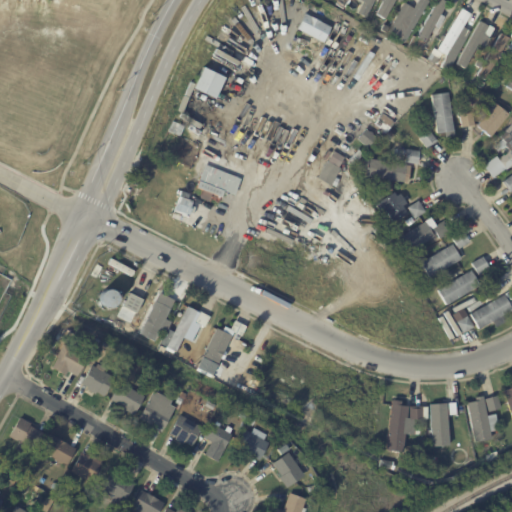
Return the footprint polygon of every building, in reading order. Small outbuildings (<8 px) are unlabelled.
[(373,0),(364,17),(356,13),(363,0),(373,0)] [(393,0),(383,19),(375,15),(383,0),(393,0)] [(427,5),(406,40),(398,36),(402,29),(393,24),(405,4),(414,9),(419,0),(425,0),(429,2),(427,5)] [(440,0),(444,2),(447,3),(440,16),(444,18),(438,29),(434,27),(425,43),(416,38),(437,0),(440,0)] [(454,6),(455,7),(450,16),(445,13),(450,3),(454,6)] [(464,15),(468,17),(444,56),(435,50),(459,12),(464,15)] [(485,25),(487,26),(488,25),(493,28),(488,37),(489,37),(485,45),(478,41),(464,68),(456,64),(479,21),(485,25)] [(380,30),(382,25),(388,28),(385,33),(380,30)] [(292,45),(324,56),(330,40),(298,29),(292,45)] [(507,38),(484,80),(476,76),(499,34),(507,38)] [(406,45),(416,51),(422,42),(412,36),(406,45)] [(219,86),(196,77),(187,98),(210,107),(219,86)] [(453,132),(437,135),(431,96),(448,94),(453,132)] [(483,132),(477,127),(495,104),(508,115),(490,138),(483,132)] [(373,124),(384,133),(392,122),(381,113),(373,124)] [(472,126),(462,127),(460,115),(473,113),(475,125),(472,126)] [(500,136),(511,123),(511,138),(507,143),(500,136)] [(438,141),(427,149),(419,139),(430,130),(438,141)] [(394,135),(390,140),(386,137),(390,131),(394,135)] [(503,142),(500,147),(495,144),(498,139),(503,142)] [(505,168),(498,159),(506,154),(503,151),(506,148),(508,151),(509,151),(507,149),(509,148),(506,144),(511,139),(511,166),(507,170),(505,168)] [(409,150),(420,151),(418,164),(405,162),(407,149),(409,150)] [(343,157),(330,150),(315,178),(329,185),(343,157)] [(496,162),(497,162),(487,169),(484,165),(494,158),(496,162)] [(385,162),(406,165),(403,182),(364,176),(367,159),(385,162)] [(194,187),(219,197),(226,182),(201,171),(194,187)] [(511,191),(510,193),(502,183),(511,175),(511,191)] [(403,198),(407,204),(404,207),(408,214),(394,223),(380,202),(395,192),(399,200),(403,198)] [(419,202),(426,212),(415,219),(407,208),(418,201),(419,202)] [(445,222),(451,232),(437,242),(434,238),(411,253),(401,238),(425,222),(430,228),(433,226),(434,227),(444,221),(445,222)] [(463,232),(470,242),(459,249),(452,238),(463,231),(463,232)] [(460,257),(461,260),(430,278),(421,263),(452,244),(460,257)] [(484,259),(489,268),(478,275),(472,263),(483,257),(484,259)] [(479,283),(480,285),(447,306),(438,291),(471,271),(479,283)] [(99,291),(98,306),(114,307),(114,291),(99,291)] [(142,300),(151,304),(146,315),(138,311),(137,314),(123,307),(129,293),(142,300)] [(480,330),(479,330),(471,315),(504,295),(511,308),(511,310),(504,316),(507,322),(496,328),(493,322),(480,330)] [(153,329),(164,305),(169,308),(158,331),(153,329)] [(191,322),(175,353),(165,347),(186,307),(196,312),(191,322)] [(209,317),(210,318),(205,328),(194,322),(199,312),(209,317)] [(474,328),(463,334),(456,322),(467,316),(474,328)] [(243,327),(246,328),(240,338),(229,332),(235,322),(243,327)] [(137,327),(148,333),(149,332),(158,339),(156,345),(145,337),(144,338),(134,333),(137,327)] [(228,334),(232,336),(224,352),(229,355),(226,362),(220,359),(211,378),(196,371),(217,329),(228,334)] [(90,333),(97,336),(94,341),(88,338),(90,333)] [(75,376),(68,372),(65,376),(51,368),(58,357),(57,356),(64,344),(88,358),(77,377),(75,376)] [(183,347),(189,350),(184,359),(179,356),(183,347)] [(94,394),(86,390),(87,387),(81,384),(92,366),(95,368),(97,364),(105,369),(103,372),(114,378),(104,397),(96,393),(95,395),(94,394)] [(224,374),(234,379),(230,387),(221,382),(220,384),(214,380),(218,373),(224,376),(224,374)] [(145,398),(133,418),(122,411),(124,408),(111,400),(121,383),(145,398)] [(511,418),(502,392),(511,388),(511,418)] [(485,400),(498,396),(501,409),(488,412),(485,400)] [(466,403),(475,402),(475,398),(483,397),(487,416),(495,414),(497,425),(488,427),(491,440),(474,443),(466,403)] [(162,432),(139,418),(149,401),(157,406),(160,401),(167,406),(165,411),(172,414),(162,432)] [(215,405),(212,411),(205,407),(207,401),(215,405)] [(392,401),(399,402),(399,406),(408,407),(402,453),(385,451),(391,401),(392,401)] [(449,404),(456,403),(457,415),(449,415),(449,404)] [(429,405),(446,404),(449,446),(432,448),(429,405)] [(410,408),(410,407),(422,407),(422,420),(410,420),(410,408)] [(175,437),(169,434),(180,415),(202,428),(192,447),(184,443),(183,445),(175,440),(176,438),(175,437)] [(250,415),(257,418),(252,426),(246,423),(250,415)] [(35,430),(43,434),(33,451),(9,437),(20,418),(31,425),(30,426),(35,430)] [(217,463),(205,456),(212,443),(204,439),(212,424),(215,425),(217,421),(221,424),(219,428),(232,435),(217,463)] [(257,460),(236,448),(245,430),(255,436),(257,433),(266,438),(264,441),(269,444),(259,461),(257,460)] [(68,445),(76,450),(66,467),(42,454),(52,436),(68,445)] [(87,452),(103,460),(91,483),(71,472),(81,453),(84,455),(86,451),(87,452)] [(293,460),(304,476),(287,489),(279,478),(281,477),(273,464),(288,453),(293,460)] [(379,467),(380,460),(392,463),(391,470),(379,467)] [(128,480),(127,482),(134,486),(124,504),(101,492),(111,473),(119,477),(120,476),(128,480)] [(141,491),(161,503),(155,511),(136,511),(127,506),(137,489),(141,491)] [(279,510),(283,511),(290,494),(306,500),(303,508),(306,509),(305,511),(275,511),(277,509),(279,510)] [(46,511),(44,511),(40,510),(47,498),(53,502),(46,511)] [(82,502),(77,510),(71,507),(76,499),(82,502)]
